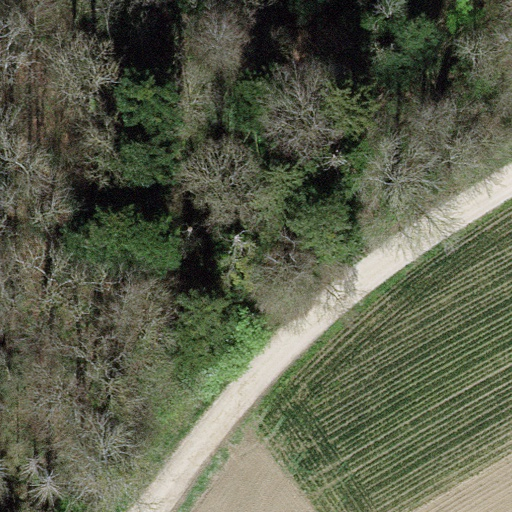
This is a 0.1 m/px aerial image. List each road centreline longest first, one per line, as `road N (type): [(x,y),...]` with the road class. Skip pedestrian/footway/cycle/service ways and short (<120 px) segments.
road 1 (track): [(348,281),(183,440),(138,511)]
road 2 (track): [(511,172),(348,281)]
